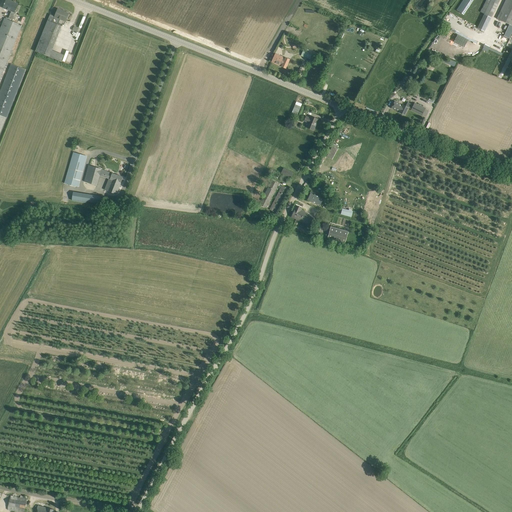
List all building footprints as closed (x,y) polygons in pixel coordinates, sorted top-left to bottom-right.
[(18,4),(12,2),(6,0),(5,3),(4,4),(5,4),(4,7),(9,9),(9,10),(11,11),(9,18),(13,20),(17,9),(16,8),(18,4)] [(463,0),(457,10),(463,15),(473,0),(463,0)] [(483,7),(480,12),(484,14),(486,15),(491,17),(499,0),(486,0),(484,4),(483,7)] [(511,0),(505,0),(497,19),(511,25),(511,0)] [(45,28),(36,51),(62,62),(64,56),(52,51),(62,26),(57,24),(60,19),(66,21),(69,14),(58,9),(55,16),(50,14),(49,16),(45,28)] [(22,25),(9,20),(5,18),(0,29),(0,79),(11,53),(13,54),(14,51),(12,50),(22,25)] [(301,56),(313,60),(316,52),(304,48),(301,56)] [(276,53),(272,62),(285,68),(290,59),(286,57),(285,58),(276,53)] [(0,132),(6,117),(7,118),(26,70),(11,64),(0,90),(0,132)] [(399,112),(403,105),(403,104),(403,105),(395,101),(393,103),(391,108),(399,112)] [(422,115),(424,111),(425,108),(414,103),(413,105),(408,103),(406,106),(403,105),(399,112),(405,115),(409,108),(411,109),(411,110),(422,115)] [(295,104),(291,114),(297,116),(301,107),(295,104)] [(306,127),(313,130),(318,119),(311,116),(310,118),(306,116),(304,121),(308,122),(306,127)] [(74,140),(75,139),(74,137),(74,136),(73,135),(72,133),(71,132),(69,132),(68,132),(66,132),(65,132),(64,133),(63,134),(62,135),(61,136),(61,138),(61,139),(61,141),(62,142),(63,144),(64,144),(65,145),(66,146),(68,146),(69,145),(71,145),(72,144),(73,143),(74,141),(74,140)] [(78,187),(87,156),(73,152),(65,183),(78,187)] [(95,167),(89,165),(85,182),(97,185),(99,175),(109,178),(105,190),(107,190),(107,191),(117,194),(123,177),(112,173),(101,170),(101,169),(95,167)] [(293,173),(284,168),(281,173),(290,178),(293,173)] [(267,208),(279,184),(272,180),(259,204),(267,208)] [(289,189),(284,186),(282,186),(270,210),(276,213),(289,189)] [(311,193),(308,199),(312,201),(320,205),(323,199),(315,195),(311,193)] [(302,208),(301,207),(297,205),(291,217),(296,219),(310,226),(314,217),(300,210),(302,208)] [(328,238),(345,243),(348,231),(331,226),(328,238)] [(20,511),(24,511),(26,504),(27,499),(10,496),(8,509),(20,511)]
